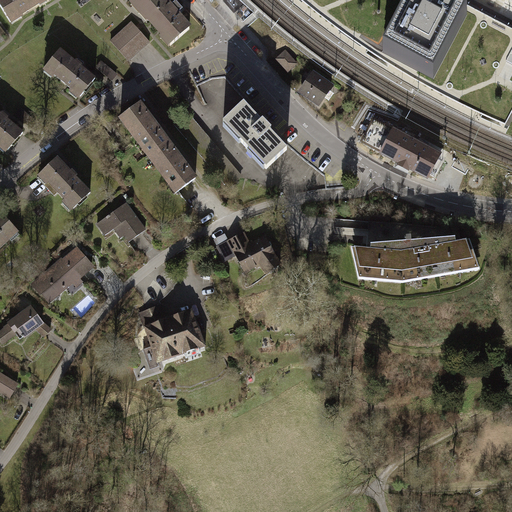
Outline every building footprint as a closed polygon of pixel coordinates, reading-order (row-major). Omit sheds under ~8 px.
[(0,0),(0,7),(11,25),(23,18),(22,16),(39,6),(40,8),(52,0),(0,0)] [(129,0),(131,2),(130,4),(147,24),(149,22),(162,37),(160,38),(169,48),(193,28),(180,13),(184,10),(177,2),(173,5),(168,0),(129,0)] [(408,0),(380,53),(433,81),(469,13),(443,0),(408,0)] [(151,42),(132,21),(110,41),(129,62),(151,42)] [(75,61),(61,49),(43,71),(53,79),(55,76),(71,90),(69,92),(79,100),(97,78),(82,67),(84,65),(77,59),(75,61)] [(297,64),(285,52),(278,58),(290,71),(297,64)] [(118,73),(102,60),(96,68),(112,81),(118,73)] [(248,102),(256,94),(226,61),(205,65),(191,72),(198,86),(212,79),(225,77),(248,102)] [(298,93),(320,109),(335,87),(313,72),(298,93)] [(199,179),(142,102),(119,119),(176,196),(199,179)] [(263,122),(246,104),(224,124),(226,126),(224,127),(241,145),(243,144),(251,152),(249,153),(265,170),(267,169),(268,170),(289,150),(272,132),(274,131),(269,126),(265,121),(263,122)] [(22,107),(16,115),(29,126),(35,118),(22,107)] [(243,175),(186,109),(172,121),(229,188),(243,175)] [(1,114),(0,112),(0,150),(5,155),(24,133),(8,119),(9,117),(3,112),(1,114)] [(440,155),(372,120),(360,144),(428,179),(440,155)] [(336,167),(299,138),(291,147),(325,175),(327,189),(339,188),(336,167)] [(71,172),(58,158),(38,177),(47,187),(49,185),(64,201),(62,203),(72,213),(92,193),(77,177),(80,175),(74,169),(71,172)] [(149,231),(127,200),(96,222),(108,238),(120,230),(130,244),(149,231)] [(0,250),(19,234),(0,212),(0,250)] [(244,272),(282,254),(273,236),(251,246),(244,231),(228,239),(244,272)] [(467,237),(352,241),(356,276),(401,277),(475,267),(467,237)] [(53,306),(98,266),(81,247),(36,287),(53,306)] [(207,352),(191,308),(162,319),(156,302),(137,309),(159,370),(207,352)] [(48,324),(35,305),(0,329),(0,339),(4,344),(19,334),(24,341),(48,324)] [(0,396),(8,400),(18,380),(0,370),(0,396)]
